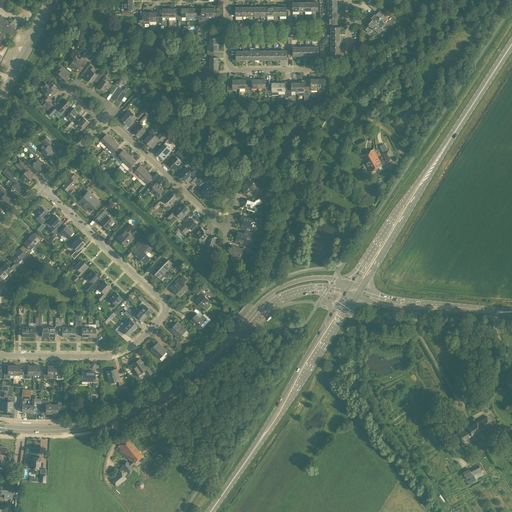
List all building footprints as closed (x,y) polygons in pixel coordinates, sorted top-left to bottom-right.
[(374,10),(378,6),(373,0),(369,5),(374,10)] [(132,10),(132,3),(123,3),(121,3),(121,13),(128,13),(128,10),(132,10)] [(168,20),(168,19),(168,8),(162,8),(162,17),(159,17),(159,23),(162,23),(162,17),(165,17),(165,20),(168,20)] [(174,8),(168,8),(168,19),(169,20),(174,20),(175,19),(178,19),(178,12),(175,12),(174,8)] [(188,20),(188,16),(188,8),(181,8),(181,12),(178,12),(178,19),(181,19),(181,16),(185,16),(185,20),(188,20)] [(194,8),(188,8),(188,16),(194,16),(194,19),(198,19),(197,12),(194,12),(194,8)] [(201,12),(197,12),(198,19),(198,23),(201,23),(201,19),(207,19),(207,16),(207,8),(201,8),(201,12)] [(214,8),(207,8),(207,16),(214,16),(214,19),(217,19),(217,12),(214,12),(214,8)] [(370,18),(372,20),(381,27),(384,24),(383,23),(387,19),(383,15),(384,14),(379,9),(370,18)] [(149,24),(149,20),(149,12),(142,12),(142,16),(139,16),(139,23),(142,23),(142,24),(149,24)] [(155,12),(149,12),(149,20),(156,20),(156,23),(159,23),(159,17),(155,17),(155,12)] [(16,30),(18,27),(19,28),(22,25),(15,18),(9,24),(6,21),(4,23),(2,21),(3,20),(0,17),(0,16),(1,15),(0,13),(0,40),(2,39),(5,35),(4,34),(7,32),(6,33),(11,37),(16,30)] [(383,29),(381,27),(372,20),(364,29),(369,33),(370,32),(375,36),(379,32),(380,33),(383,29)] [(207,38),(209,38),(209,42),(206,42),(206,44),(217,44),(217,38),(213,38),(213,34),(206,34),(207,38)] [(213,51),(217,51),(217,44),(206,44),(206,45),(209,45),(209,51),(207,51),(207,54),(213,54),(213,51)] [(218,57),(213,57),(213,54),(207,54),(207,57),(209,57),(209,62),(207,62),(207,64),(209,64),(218,64),(218,57)] [(87,61),(81,57),(80,59),(75,56),(73,59),(73,60),(69,66),(72,68),(73,69),(74,69),(76,71),(80,65),(83,67),(87,61)] [(100,59),(96,56),(92,61),(97,64),(100,59)] [(213,70),(218,70),(218,64),(209,64),(209,70),(207,70),(207,73),(213,73),(213,70)] [(94,80),(97,82),(101,76),(98,73),(97,74),(93,71),(95,68),(90,65),(85,73),(87,75),(85,78),(92,83),(94,80)] [(64,83),(69,78),(65,74),(67,72),(62,67),(59,69),(61,71),(56,76),(64,83)] [(105,76),(98,87),(104,91),(107,87),(109,89),(112,85),(107,81),(109,79),(105,76)] [(310,79),(311,86),(307,86),(307,93),(311,93),(311,91),(317,90),(317,78),(310,79)] [(324,83),(323,78),(317,78),(317,90),(318,90),(317,87),(323,87),(323,89),(327,89),(327,83),(324,83)] [(232,90),(232,88),(239,88),(238,79),(232,79),(232,83),(229,84),(229,90),(232,90)] [(238,79),(239,88),(246,88),(246,93),(248,92),(248,83),(245,83),(245,79),(238,79)] [(252,90),(252,88),(258,87),(258,79),(251,79),(252,83),(248,83),(248,92),(249,92),(249,90),(252,90)] [(265,87),(265,79),(258,79),(258,87),(262,87),(262,91),(265,91),(265,93),(268,93),(268,87),(265,87)] [(50,81),(47,84),(45,82),(41,86),(42,88),(41,89),(47,95),(43,98),(47,101),(43,105),(48,110),(53,105),(48,100),(54,94),(51,91),(56,86),(50,81)] [(298,81),(298,82),(297,82),(298,94),(301,94),(301,95),(307,95),(307,93),(307,86),(304,86),(304,82),(301,82),(301,81),(300,81),(298,81)] [(271,82),(271,87),(268,87),(268,93),(268,95),(271,95),(271,94),(278,94),(278,91),(278,82),(271,82)] [(278,91),(284,91),(284,96),(288,96),(288,87),(284,87),(284,82),(278,82),(278,91)] [(291,96),(291,91),(295,91),(295,94),(298,94),(297,82),(291,82),(291,87),(288,87),(288,96),(291,96)] [(111,96),(120,102),(127,93),(118,87),(111,96)] [(62,113),(69,106),(68,106),(70,104),(65,99),(56,108),(62,113)] [(53,107),(47,113),(51,116),(56,110),(53,107)] [(75,118),(74,118),(78,113),(76,111),(77,110),(74,108),(67,116),(69,118),(68,119),(71,122),(66,127),(68,129),(73,124),(71,122),(75,118)] [(132,113),(130,115),(127,112),(121,119),(124,121),(128,126),(130,125),(137,117),(132,113)] [(145,113),(141,116),(139,119),(142,122),(147,115),(145,113)] [(79,128),(82,131),(89,122),(84,117),(76,126),(79,129),(79,128)] [(137,125),(138,126),(133,130),(139,136),(146,129),(139,123),(137,125)] [(162,142),(164,140),(167,136),(162,131),(157,137),(152,132),(144,141),(149,145),(153,141),(156,143),(159,139),(162,142)] [(112,139),(106,134),(104,136),(102,134),(96,141),(105,148),(106,147),(113,140),(112,139)] [(169,134),(167,136),(164,140),(167,143),(172,137),(169,134)] [(52,142),(46,137),(42,142),(47,146),(42,152),(49,159),(55,154),(51,150),(53,148),(50,145),(52,142)] [(123,150),(121,152),(117,148),(119,146),(114,141),(113,140),(106,147),(105,148),(111,154),(122,164),(123,162),(130,155),(129,155),(128,155),(123,150)] [(34,155),(36,152),(34,150),(28,144),(25,147),(32,152),(34,155)] [(172,150),(164,144),(156,152),(163,159),(165,157),(166,157),(167,156),(166,156),(172,150)] [(383,152),(388,150),(384,144),(380,146),(383,152)] [(178,154),(183,148),(180,145),(174,151),(178,154)] [(361,156),(370,172),(382,165),(373,149),(361,156)] [(381,153),(387,162),(395,158),(389,149),(388,150),(383,152),(381,153)] [(140,166),(138,168),(133,164),(136,162),(130,157),(131,156),(130,155),(123,162),(122,164),(138,180),(140,178),(147,171),(146,170),(145,171),(140,166)] [(181,162),(174,156),(168,163),(174,169),(181,162)] [(43,163),(36,157),(33,159),(33,158),(28,163),(35,170),(37,172),(42,167),(41,165),(43,163)] [(28,182),(32,177),(32,176),(34,174),(20,161),(17,163),(25,171),(20,177),(23,181),(24,179),(28,182)] [(13,173),(4,165),(2,167),(4,169),(3,170),(4,170),(1,172),(11,181),(6,186),(8,188),(8,187),(9,188),(9,189),(10,190),(11,190),(11,191),(16,195),(22,189),(20,187),(21,186),(12,178),(14,175),(12,174),(13,173)] [(189,170),(185,167),(179,174),(185,180),(191,174),(193,176),(198,170),(193,166),(189,170)] [(146,184),(152,177),(147,172),(147,171),(140,178),(138,180),(144,185),(146,184)] [(62,186),(69,193),(74,188),(72,186),(75,182),(73,180),(75,177),(70,173),(64,179),(66,182),(63,185),(63,184),(62,185),(63,185),(62,186)] [(205,182),(203,184),(212,192),(217,186),(215,183),(217,181),(212,176),(210,179),(211,180),(207,184),(205,182)] [(246,193),(251,189),(253,191),(257,188),(249,179),(240,187),(246,193)] [(159,185),(160,184),(157,182),(151,189),(159,196),(161,194),(161,193),(164,190),(159,185)] [(203,184),(201,185),(197,190),(203,197),(205,195),(207,197),(212,192),(203,184)] [(145,185),(144,185),(139,191),(141,193),(147,187),(145,185)] [(13,198),(10,196),(0,186),(0,190),(4,194),(0,197),(0,199),(6,205),(13,198)] [(147,187),(141,193),(144,196),(149,190),(147,187)] [(99,202),(88,191),(78,202),(82,205),(83,204),(90,211),(99,202)] [(163,199),(170,206),(177,198),(172,193),(170,195),(168,194),(163,199)] [(255,206),(256,205),(257,204),(257,205),(262,203),(259,198),(255,200),(255,201),(254,202),(246,199),(245,202),(244,202),(243,207),(247,209),(253,211),(254,212),(257,210),(255,206)] [(190,210),(183,203),(175,212),(182,219),(190,210)] [(35,207),(33,209),(36,212),(39,215),(36,218),(42,223),(45,220),(42,217),(47,212),(41,207),(38,210),(35,207)] [(104,210),(100,214),(104,217),(99,221),(107,228),(113,221),(106,214),(108,213),(104,210)] [(57,229),(56,229),(62,222),(55,215),(52,219),(51,218),(46,222),(49,224),(51,224),(52,226),(49,229),(53,233),(57,229)] [(253,216),(252,219),(242,216),(239,222),(242,223),(241,225),(251,228),(252,223),(257,224),(259,218),(253,216)] [(189,228),(191,230),(197,224),(192,219),(186,224),(184,222),(179,227),(185,232),(189,228)] [(130,224),(117,238),(126,246),(130,242),(133,238),(130,235),(135,229),(130,224)] [(73,232),(66,226),(65,226),(60,232),(57,235),(59,238),(63,234),(67,238),(73,232)] [(201,228),(194,235),(201,240),(199,242),(202,245),(208,236),(205,234),(206,234),(203,232),(204,231),(201,228)] [(254,234),(245,231),(244,234),(238,232),(237,236),(235,236),(233,239),(236,240),(245,243),(246,238),(252,240),(254,234)] [(32,233),(28,238),(35,244),(39,239),(40,241),(43,238),(37,232),(34,235),(32,233)] [(178,233),(175,236),(181,242),(184,239),(178,233)] [(49,244),(55,237),(53,235),(47,242),(49,244)] [(211,237),(208,236),(202,245),(203,245),(207,246),(207,247),(212,249),(213,246),(216,247),(219,238),(214,236),(214,238),(211,237)] [(84,243),(78,237),(71,245),(77,250),(71,256),(73,258),(74,259),(80,252),(78,250),(84,243)] [(30,249),(35,244),(28,238),(23,243),(25,244),(23,247),(29,253),(31,250),(30,249)] [(146,254),(152,248),(146,242),(148,240),(146,238),(140,243),(143,246),(135,255),(145,264),(146,263),(150,258),(146,254)] [(232,245),(229,253),(235,255),(235,256),(240,258),(243,250),(249,252),(250,248),(244,246),(243,248),(237,246),(232,245)] [(29,253),(23,247),(21,249),(19,247),(14,252),(21,259),(25,254),(28,257),(31,254),(29,253)] [(19,261),(21,259),(14,252),(9,257),(11,259),(9,261),(15,267),(20,262),(19,261)] [(81,260),(75,266),(73,266),(72,266),(71,267),(71,268),(72,269),(73,270),(75,269),(75,268),(79,271),(77,274),(79,276),(88,266),(81,260)] [(155,274),(160,278),(169,269),(172,272),(177,267),(169,260),(166,262),(164,260),(160,264),(162,266),(155,274)] [(17,269),(15,267),(9,261),(7,264),(5,262),(0,267),(7,273),(12,269),(15,272),(17,269)] [(87,286),(89,288),(100,277),(92,270),(88,275),(86,277),(91,282),(87,286)] [(170,288),(180,297),(189,287),(179,278),(170,288)] [(97,288),(102,293),(97,298),(101,302),(105,298),(103,297),(109,290),(107,288),(109,286),(104,281),(97,288)] [(200,297),(196,301),(202,307),(206,310),(209,306),(206,303),(208,300),(205,296),(206,295),(201,289),(197,294),(200,297)] [(114,309),(123,299),(115,292),(109,299),(114,303),(111,306),(114,309)] [(139,305),(142,307),(139,310),(146,316),(151,311),(144,305),(145,304),(144,304),(146,302),(140,296),(138,298),(142,302),(139,305)] [(142,321),(146,316),(139,310),(135,314),(142,321)] [(196,314),(190,320),(193,323),(197,327),(199,324),(201,326),(207,319),(203,315),(200,318),(196,314)] [(130,320),(125,324),(132,331),(137,326),(130,320)] [(177,322),(170,330),(176,336),(175,338),(180,343),(183,340),(180,337),(186,330),(177,322)] [(128,336),(132,331),(125,324),(121,329),(128,336)] [(172,356),(174,353),(167,346),(165,349),(158,342),(151,350),(159,358),(166,351),(172,356)] [(139,359),(130,365),(134,371),(132,372),(135,376),(143,370),(146,374),(148,372),(149,375),(152,373),(147,365),(145,367),(139,359)] [(10,374),(13,374),(13,365),(7,365),(7,372),(4,372),(4,378),(10,378),(10,374)] [(19,366),(13,365),(13,374),(17,374),(17,378),(23,378),(23,372),(19,372),(19,366)] [(30,375),(33,375),(33,366),(27,366),(27,372),(24,372),(24,378),(30,378),(30,375)] [(39,366),(33,366),(33,375),(37,375),(37,378),(43,378),(43,372),(39,372),(39,366)] [(50,375),(53,375),(53,366),(47,366),(47,373),(44,373),(44,379),(50,379),(50,375)] [(59,366),(53,366),(53,375),(57,375),(57,379),(63,379),(63,373),(59,373),(59,366)] [(122,377),(119,377),(117,369),(106,371),(109,383),(119,381),(121,387),(125,386),(122,377)] [(89,372),(81,372),(81,375),(81,376),(81,381),(93,381),(93,388),(98,388),(98,376),(94,376),(95,371),(89,371),(89,372)] [(6,411),(7,390),(8,390),(8,386),(2,386),(2,390),(4,390),(4,393),(4,397),(0,397),(0,400),(2,400),(1,408),(2,408),(2,410),(2,411),(6,411)] [(7,390),(6,411),(11,411),(11,409),(12,409),(13,402),(14,402),(14,397),(11,396),(11,393),(13,393),(13,390),(13,386),(8,386),(8,390),(7,390)] [(25,398),(26,398),(30,399),(30,390),(22,390),(21,398),(25,398)] [(31,405),(28,404),(27,404),(27,412),(33,413),(33,409),(35,409),(36,403),(41,404),(41,399),(31,398),(31,405)] [(45,413),(51,413),(51,405),(48,405),(48,400),(42,400),(42,407),(45,407),(45,413)] [(54,405),(51,405),(51,413),(57,413),(57,409),(61,409),(61,400),(54,400),(54,405)] [(477,422),(472,425),(473,427),(475,426),(476,428),(474,430),(476,433),(477,434),(483,431),(482,430),(492,424),(487,416),(477,422)] [(471,436),(476,433),(474,430),(476,428),(475,426),(473,427),(472,425),(467,428),(458,434),(462,442),(471,436)] [(131,462),(129,463),(127,461),(122,466),(123,467),(127,473),(133,468),(131,466),(143,456),(129,439),(128,438),(118,446),(131,462)] [(154,459),(157,462),(159,460),(163,457),(160,454),(154,459)] [(32,458),(31,459),(31,464),(24,464),(23,468),(31,469),(31,468),(38,468),(38,465),(40,465),(40,457),(33,457),(33,458),(32,458)] [(467,481),(469,485),(477,481),(473,474),(481,470),(480,467),(477,468),(471,472),(470,471),(463,474),(466,478),(469,476),(471,479),(467,481)] [(126,478),(121,472),(120,471),(110,478),(116,486),(126,478)] [(13,490),(1,489),(1,487),(0,495),(4,496),(4,498),(9,499),(9,498),(12,498),(13,490)]
